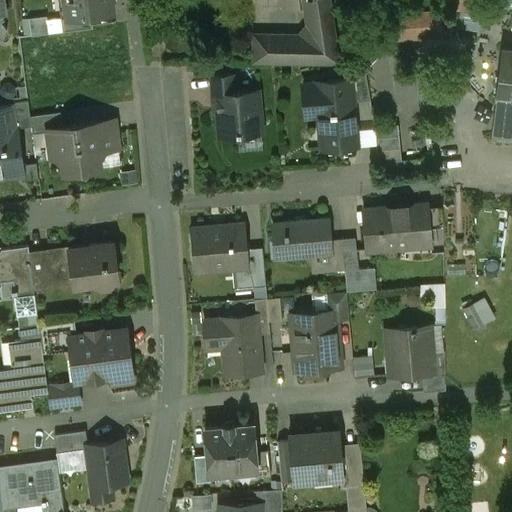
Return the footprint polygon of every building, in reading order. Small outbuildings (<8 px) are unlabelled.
[(111,0),(64,0),(65,4),(71,3),(73,16),(73,18),(90,16),(113,13),(111,0)] [(304,0),(309,26),(298,37),(256,37),(256,60),(256,59),(339,61),(329,0),(304,0)] [(344,0),(343,2),(369,10),(382,9),(383,0),(344,0)] [(440,12),(380,18),(382,42),(442,37),(440,12)] [(28,34),(51,32),(49,14),(26,16),(28,34)] [(73,16),(60,18),(62,31),(92,27),(90,16),(73,18),(73,16)] [(511,50),(502,49),(496,97),(511,99),(511,50)] [(364,66),(349,66),(350,79),(351,79),(353,103),(370,101),(364,66)] [(235,75),(210,77),(211,98),(217,98),(216,94),(237,93),(235,75)] [(350,79),(316,82),(316,84),(303,85),(306,117),(318,116),(321,148),(356,145),(353,103),(351,79),(350,79)] [(237,93),(216,94),(217,98),(220,136),(261,133),(258,91),(237,93)] [(511,99),(496,97),(493,132),(511,134),(511,99)] [(28,101),(0,104),(0,131),(16,129),(16,128),(31,126),(30,116),(28,101)] [(60,112),(30,116),(31,126),(32,134),(47,132),(47,129),(62,127),(60,112)] [(114,120),(76,125),(81,169),(100,167),(98,157),(104,150),(118,148),(114,120)] [(398,124),(375,126),(379,174),(434,169),(433,157),(410,159),(401,160),(398,124)] [(62,127),(47,129),(47,132),(51,157),(55,157),(62,162),(63,172),(81,169),(76,125),(62,127)] [(0,131),(0,176),(5,176),(4,168),(21,166),(16,129),(0,131)] [(106,152),(106,165),(123,165),(123,152),(106,152)] [(427,203),(363,209),(366,251),(430,246),(427,203)] [(328,218),(272,222),(275,258),(330,253),(331,253),(330,239),(328,218)] [(244,225),(196,229),(199,270),(246,266),(246,248),(244,225)] [(354,237),(342,238),(344,269),(358,268),(354,237)] [(342,238),(330,239),(331,253),(330,253),(331,270),(344,269),(342,238)] [(112,242),(50,250),(53,276),(32,279),(34,290),(94,282),(101,287),(109,286),(114,279),(118,279),(112,242)] [(28,245),(0,249),(1,250),(0,250),(0,285),(2,286),(1,281),(12,279),(14,296),(34,293),(34,290),(32,279),(29,253),(28,245)] [(263,247),(246,248),(246,266),(252,266),(254,286),(266,285),(263,247)] [(50,250),(29,253),(32,279),(53,276),(50,250)] [(346,290),(311,293),(313,312),(336,310),(336,318),(348,317),(346,290)] [(34,293),(14,296),(19,327),(38,325),(34,293)] [(488,295),(466,306),(477,327),(498,316),(488,295)] [(281,296),(268,297),(270,321),(283,320),(281,296)] [(268,297),(255,298),(256,314),(258,314),(259,334),(271,333),(270,321),(268,297)] [(313,312),(290,314),(295,367),(338,364),(336,331),(337,331),(336,318),(336,310),(313,312)] [(256,314),(205,319),(206,337),(223,336),(226,373),(262,370),(259,334),(258,314),(256,314)] [(74,320),(38,325),(42,353),(67,350),(66,338),(76,337),(74,320)] [(429,326),(391,329),(394,371),(421,369),(432,368),(431,351),(429,326)] [(76,337),(66,338),(67,350),(69,359),(73,359),(75,380),(77,380),(131,372),(125,330),(76,337)] [(40,337),(14,341),(16,359),(14,360),(15,363),(25,362),(26,370),(0,373),(0,410),(23,407),(21,395),(47,392),(40,337)] [(444,350),(431,351),(432,368),(421,369),(423,392),(445,390),(444,350)] [(355,356),(359,373),(376,369),(373,352),(355,356)] [(75,380),(46,384),(50,409),(81,405),(77,380),(75,380)] [(252,423),(234,424),(234,422),(222,423),(222,426),(204,427),(207,455),(208,475),(210,474),(232,472),(232,479),(234,479),(234,472),(255,470),(257,470),(255,451),(252,423)] [(85,430),(54,434),(56,453),(86,449),(86,445),(87,445),(85,430)] [(339,431),(289,436),(293,480),(341,475),(343,475),(340,445),(339,431)] [(122,444),(108,446),(108,442),(87,445),(86,445),(86,449),(90,476),(89,476),(92,500),(111,497),(110,483),(126,481),(122,444)] [(360,443),(340,445),(343,475),(341,475),(342,487),(345,487),(348,510),(354,510),(366,509),(360,443)] [(268,449),(255,451),(257,470),(255,470),(256,477),(271,476),(268,449)] [(207,455),(193,456),(196,483),(210,481),(210,474),(208,475),(207,455)] [(56,460),(0,467),(0,496),(1,504),(3,504),(40,499),(41,511),(52,511),(63,511),(56,460)] [(282,511),(281,489),(261,490),(261,502),(262,504),(261,511),(282,511)] [(195,505),(213,504),(213,491),(194,492),(195,505)]
